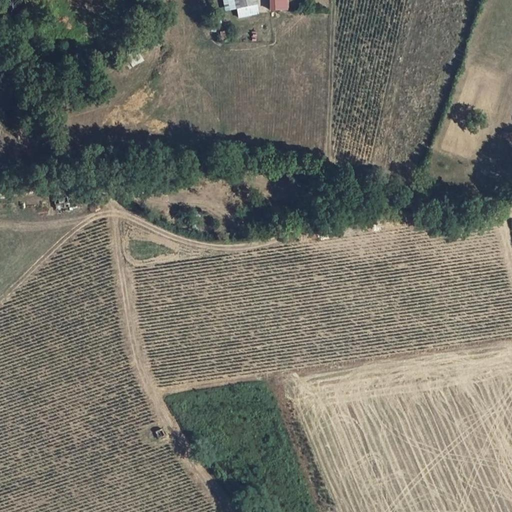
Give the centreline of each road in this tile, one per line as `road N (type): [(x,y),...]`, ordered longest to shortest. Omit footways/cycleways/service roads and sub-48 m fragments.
road 1 (track): [(0,196),(90,194),(152,226),(231,248),(511,210)]
road 2 (track): [(230,511),(177,442),(138,367),(115,208)]
road 3 (track): [(0,300),(75,228),(115,208)]
